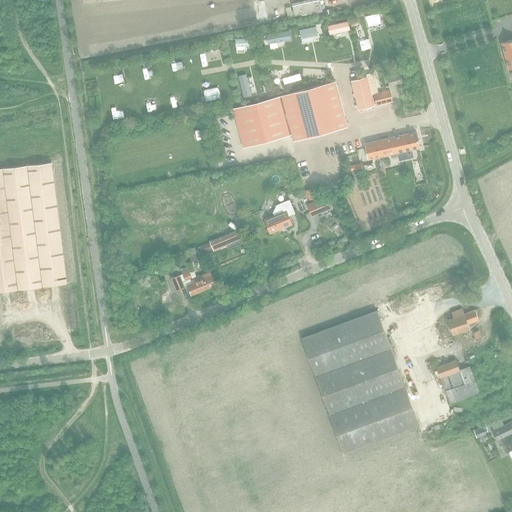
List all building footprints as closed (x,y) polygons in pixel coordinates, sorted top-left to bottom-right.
[(310,0),(292,4),(295,16),(322,9),(319,0),(310,0)] [(511,39),(501,42),(508,69),(511,67),(511,39)] [(393,102),(389,89),(379,92),(376,79),(377,79),(376,73),(366,75),(367,77),(352,81),(359,110),(393,102)] [(244,147),(293,134),(294,140),(347,125),(335,81),(233,108),(244,147)] [(416,131),(365,143),(368,159),(420,147),(416,131)] [(0,291),(66,283),(50,155),(0,161),(0,291)] [(362,162),(350,165),(351,170),(363,168),(362,162)] [(325,196),(307,204),(311,215),(330,208),(325,196)] [(288,215),(295,213),(289,200),(279,204),(283,212),(265,219),(270,233),(292,224),(288,215)] [(213,249),(213,250),(242,239),(238,229),(210,240),(210,242),(199,246),(202,253),(213,249)] [(188,266),(180,269),(184,280),(191,277),(189,272),(190,272),(188,266)] [(191,295),(215,285),(209,271),(190,279),(192,283),(186,285),(191,295)] [(179,275),(171,278),(176,290),(184,287),(179,275)] [(468,323),(479,319),(476,310),(465,314),(463,308),(452,312),(454,318),(448,320),(453,334),(470,328),(468,323)] [(377,311),(301,338),(343,452),(419,425),(377,311)] [(437,367),(441,377),(450,403),(481,392),(471,366),(460,370),(456,360),(437,367)] [(511,421),(503,425),(500,418),(489,423),(496,439),(499,438),(506,454),(511,450),(511,421)]
